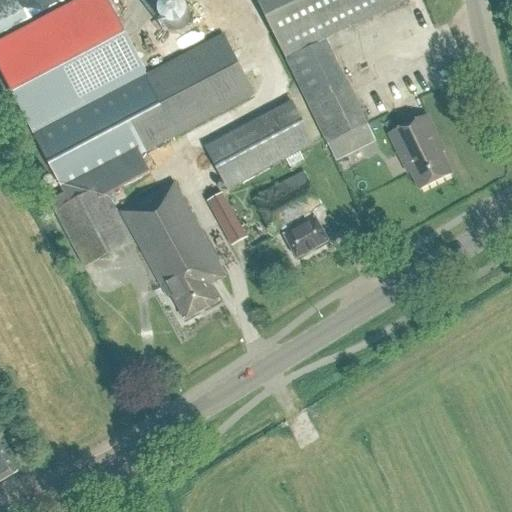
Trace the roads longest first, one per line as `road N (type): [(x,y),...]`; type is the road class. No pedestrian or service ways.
road 1 (tertiary): [(109,464),(511,219)]
road 2 (unclassified): [(511,131),(488,80),(472,0)]
